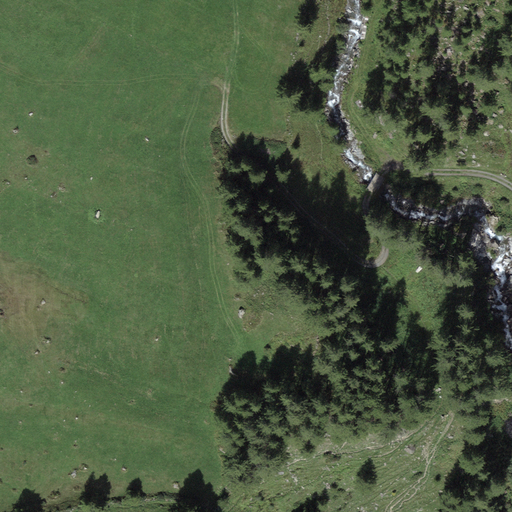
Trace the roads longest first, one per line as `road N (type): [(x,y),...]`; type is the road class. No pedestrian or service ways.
road 1 (track): [(239,0),(241,36),(224,122),(230,143),(345,255),(374,270),(393,265)]
road 2 (track): [(393,265),(394,252),(363,226),(384,184),(417,173),(465,172),(511,186)]
